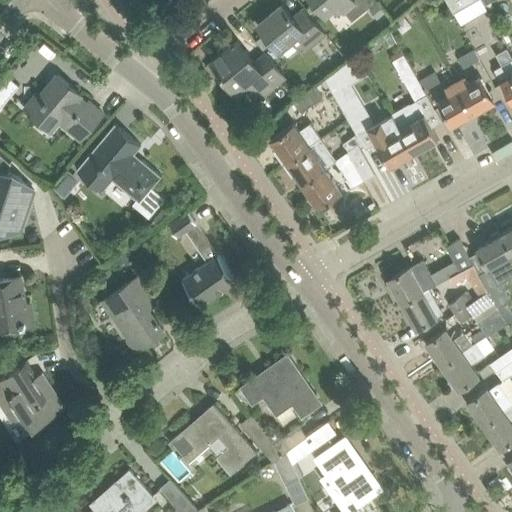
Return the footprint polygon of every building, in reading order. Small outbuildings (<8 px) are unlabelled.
[(315,0),(326,13),(339,3),(352,20),(376,0),(315,0)] [(446,0),(453,11),(471,0),(446,0)] [(283,2),(258,23),(280,49),(293,38),(303,50),(326,31),(305,6),(294,16),(283,2)] [(285,75),(266,52),(255,61),(237,39),(212,60),(224,75),(225,74),(238,91),(251,80),(262,94),(285,75)] [(473,47),(458,56),(464,66),(479,57),(473,47)] [(426,93),(404,53),(393,60),(415,100),(426,93)] [(357,54),(342,66),(352,83),(369,73),(357,54)] [(511,57),(495,68),(511,98),(511,57)] [(431,71),(427,63),(414,69),(424,88),(441,80),(435,69),(431,71)] [(4,72),(0,76),(0,107),(20,84),(4,72)] [(37,93),(26,106),(52,129),(60,120),(81,138),(103,112),(89,100),(88,103),(79,96),(81,93),(58,74),(40,95),(37,93)] [(471,81),(467,75),(457,81),(473,110),(494,99),(481,75),(471,81)] [(439,98),(453,122),(473,110),(457,81),(447,86),(450,92),(439,98)] [(300,111),(322,97),(314,83),(294,101),(300,111)] [(392,111),(394,115),(401,127),(401,128),(414,151),(439,137),(425,113),(418,117),(409,101),(392,111)] [(377,141),(390,165),(414,151),(401,128),(401,127),(394,115),(373,127),(361,106),(347,114),(356,130),(357,132),(364,145),(366,148),(377,141)] [(294,121),(271,137),(279,148),(275,150),(283,161),(286,159),(287,160),(320,136),(309,121),(299,128),(294,121)] [(133,202),(150,216),(166,197),(153,186),(162,174),(135,152),(142,144),(115,122),(77,168),(97,185),(107,173),(137,198),(133,202)] [(357,132),(343,141),(348,150),(357,144),(359,148),(364,145),(357,132)] [(287,160),(303,182),(325,166),(325,165),(335,159),(336,158),(335,157),(320,136),(287,160)] [(375,173),(359,148),(357,144),(348,150),(344,152),(335,157),(336,158),(335,159),(352,188),(375,173)] [(0,225),(1,232),(21,230),(30,203),(23,200),(28,185),(19,177),(9,173),(12,165),(0,154),(0,225)] [(342,189),(330,173),(325,166),(303,182),(319,205),(342,189)] [(68,169),(54,187),(66,196),(80,178),(68,169)] [(177,235),(198,221),(190,210),(170,224),(177,235)] [(511,226),(502,232),(511,249),(511,226)] [(507,321),(511,317),(511,305),(490,267),(501,261),(508,274),(511,272),(511,249),(502,232),(477,246),(479,249),(470,255),(474,262),(488,289),(498,306),(507,321)] [(237,279),(219,253),(205,233),(194,241),(208,260),(183,278),(201,304),(237,279)] [(474,262),(470,255),(460,238),(446,245),(455,260),(443,267),(448,276),(451,274),(474,262)] [(410,265),(388,277),(402,302),(430,286),(437,282),(424,258),(410,266),(410,265)] [(488,289),(474,262),(451,274),(456,284),(469,276),(479,294),(488,289)] [(156,295),(140,273),(104,299),(138,348),(164,330),(159,322),(160,321),(158,317),(156,319),(145,303),(156,295)] [(0,327),(29,323),(22,276),(0,278),(0,327)] [(416,327),(434,317),(444,311),(430,286),(402,302),(416,327)] [(498,306),(488,289),(479,294),(474,297),(456,312),(461,321),(476,311),(480,317),(498,306)] [(480,317),(477,319),(481,326),(486,334),(507,322),(499,307),(498,306),(480,317)] [(447,327),(426,341),(443,364),(473,343),(463,329),(454,336),(447,327)] [(459,388),(480,373),(471,361),(481,355),(494,346),(486,334),(473,343),(443,364),(459,388)] [(496,370),(511,358),(511,346),(490,362),(496,370)] [(252,377),(241,385),(253,403),(264,395),(277,414),(293,403),(302,416),(321,402),(305,379),(306,378),(288,352),(268,366),(269,368),(254,378),(252,377)] [(511,358),(496,370),(502,379),(511,372),(511,358)] [(26,382),(16,367),(0,377),(0,400),(13,420),(21,414),(25,420),(35,413),(41,423),(63,408),(50,389),(53,387),(43,371),(26,382)] [(488,386),(468,400),(484,424),(511,403),(511,399),(499,381),(489,388),(488,386)] [(170,441),(187,461),(209,442),(218,452),(215,454),(231,471),(257,449),(215,401),(170,441)] [(511,403),(484,424),(501,447),(511,438),(511,403)] [(251,413),(240,422),(274,458),(281,454),(273,442),(272,442),(251,413)] [(328,420),(307,436),(289,448),(294,461),(337,431),(328,420)] [(298,424),(273,442),(281,454),(289,448),(307,436),(298,424)] [(344,436),(316,456),(326,471),(321,475),(346,511),(348,511),(353,509),(353,510),(358,506),(358,505),(383,487),(373,472),(371,474),(344,436)] [(299,476),(293,462),(294,461),(289,448),(281,454),(274,458),(275,459),(286,482),(299,476)] [(97,509),(93,511),(134,511),(154,495),(130,468),(109,487),(112,490),(94,506),(97,509)] [(172,511),(191,511),(198,508),(171,477),(161,486),(178,507),(172,511)] [(295,511),(291,502),(270,511),(255,511),(254,509),(248,511),(295,511)]
